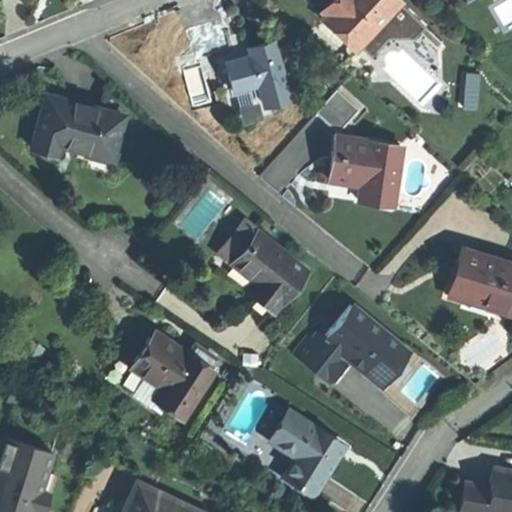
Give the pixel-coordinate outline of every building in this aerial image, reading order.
[(326,12),(359,43),(371,55),(388,36),(415,37),(425,26),(398,0),(332,0),(324,10),(326,12)] [(355,48),(359,43),(326,12),(322,17),(355,48)] [(266,106),(290,100),(275,43),(259,47),(250,49),(252,58),(226,65),(234,92),(260,85),(266,106)] [(479,66),(466,62),(462,77),(476,80),(479,66)] [(337,89),(316,113),(338,133),(360,110),(337,89)] [(94,151),(113,155),(123,116),(45,95),(31,149),(56,156),(59,146),(72,150),(93,155),(94,151)] [(371,188),(368,204),(392,208),(403,149),(338,137),(330,181),(361,186),(371,188)] [(358,202),(368,204),(371,188),(361,186),(359,194),(358,202)] [(216,252),(229,262),(255,230),(242,220),(216,252)] [(271,311),(305,271),(255,230),(229,262),(242,273),(252,281),(245,290),(271,311)] [(511,264),(462,249),(447,295),(469,302),(475,304),(478,295),(511,305),(511,264)] [(511,315),(511,305),(478,295),(475,304),(484,307),(511,315)] [(480,320),(484,307),(475,304),(469,302),(468,307),(474,313),(480,320)] [(399,345),(350,304),(324,336),(319,332),(312,340),(308,337),(294,355),(326,381),(337,367),(346,356),(343,353),(345,352),(352,351),(363,360),(365,371),(373,377),(383,376),(400,355),(399,345)] [(214,374),(206,368),(186,354),(155,333),(143,350),(130,368),(161,390),(154,400),(183,420),(214,374)] [(186,354),(206,368),(212,361),(191,347),(186,354)] [(281,475),(312,494),(329,466),(343,444),(292,413),(273,443),(293,455),(281,475)] [(47,491),(40,511),(67,511),(72,501),(106,445),(57,430),(50,451),(51,451),(39,488),(47,491)] [(0,511),(31,511),(32,510),(37,511),(40,511),(47,491),(39,488),(51,451),(50,451),(3,436),(0,446),(0,511)] [(458,508),(481,511),(511,511),(511,469),(491,465),(489,476),(487,484),(463,480),(458,508)] [(202,511),(136,482),(122,511),(202,511)]
